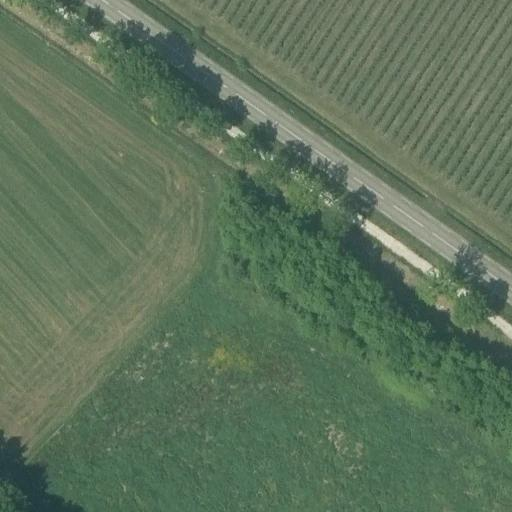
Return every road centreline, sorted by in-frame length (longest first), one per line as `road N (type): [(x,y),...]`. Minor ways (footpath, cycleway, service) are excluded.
road 1 (secondary): [(511,292),(99,0)]
road 2 (track): [(255,109),(234,137),(217,185),(207,251),(213,284),(227,294)]
